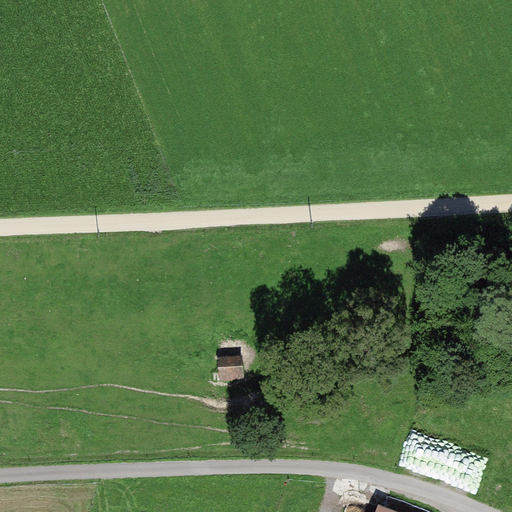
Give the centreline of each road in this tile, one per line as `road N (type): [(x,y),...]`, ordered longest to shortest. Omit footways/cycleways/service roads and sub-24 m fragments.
road 1 (track): [(511,202),(0,224)]
road 2 (unclassified): [(459,511),(389,482),(313,468),(0,476)]
